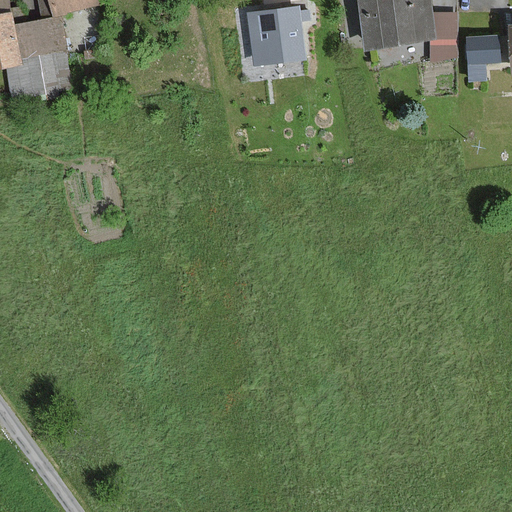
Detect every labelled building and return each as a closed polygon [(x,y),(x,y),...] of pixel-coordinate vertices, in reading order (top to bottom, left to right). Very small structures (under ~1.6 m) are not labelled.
[(17,25),(12,0),(0,0),(0,66),(5,65),(11,97),(67,86),(55,18),(17,25)] [(103,0),(50,0),(53,14),(104,3),(103,0)] [(364,0),(370,46),(432,38),(434,58),(456,56),(455,13),(435,15),(432,0),(364,0)] [(304,57),(298,8),(250,14),(256,63),(304,57)] [(497,35),(492,36),(467,37),(470,82),(486,82),(486,65),(499,65),(497,35)]
